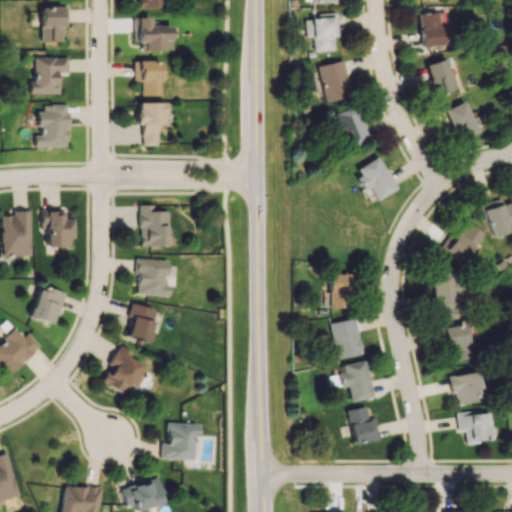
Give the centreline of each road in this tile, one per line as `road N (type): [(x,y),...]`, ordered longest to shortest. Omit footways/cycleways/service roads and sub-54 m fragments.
road 1 (tertiary): [(257,0),(265,511)]
road 2 (residential): [(100,0),(103,276),(89,334),(54,385)]
road 3 (residential): [(445,185),(405,234),(393,290),(421,442),(418,477)]
road 4 (residential): [(265,478),(511,477)]
road 5 (residential): [(378,0),(387,79),(445,185)]
road 6 (residential): [(163,180),(0,184)]
